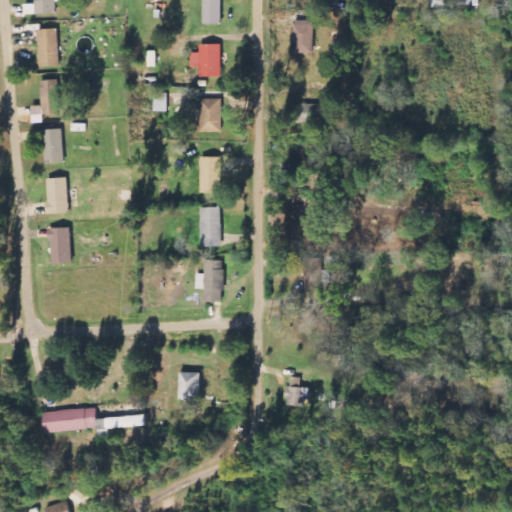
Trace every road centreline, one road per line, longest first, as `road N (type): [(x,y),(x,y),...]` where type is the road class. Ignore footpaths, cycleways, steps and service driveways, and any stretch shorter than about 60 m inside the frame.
road 1 (residential): [(259,318),(68,333),(33,321),(6,0)]
road 2 (residential): [(259,318),(257,0)]
road 3 (residential): [(138,511),(228,460),(252,435),(259,318)]
